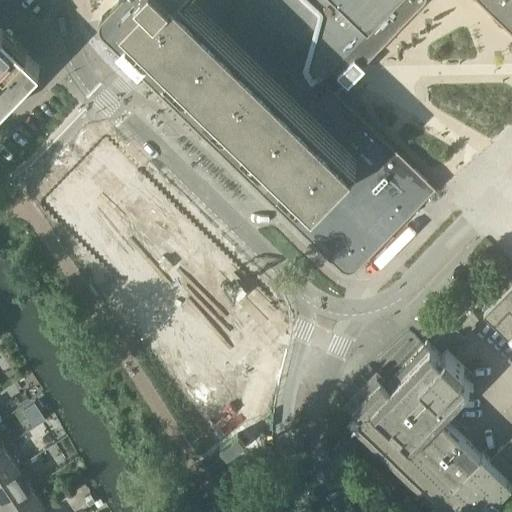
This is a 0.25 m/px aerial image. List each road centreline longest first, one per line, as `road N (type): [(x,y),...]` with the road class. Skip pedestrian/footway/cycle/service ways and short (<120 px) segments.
road 1 (unclassified): [(62,0),(76,56),(107,97),(309,290)]
road 2 (unknown): [(438,0),(388,48),(382,66),(482,173)]
road 3 (unclassified): [(309,290),(283,424),(286,471),(302,511)]
road 4 (unclassified): [(346,511),(317,459),(316,416),(351,308)]
road 5 (unclassified): [(351,308),(385,298),(478,203)]
road 6 (residential): [(0,10),(54,67),(0,118)]
